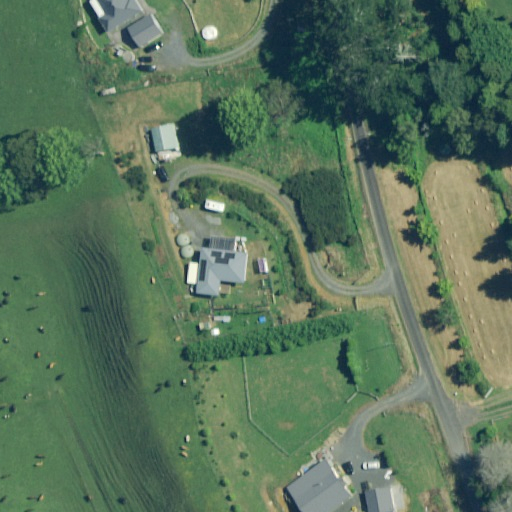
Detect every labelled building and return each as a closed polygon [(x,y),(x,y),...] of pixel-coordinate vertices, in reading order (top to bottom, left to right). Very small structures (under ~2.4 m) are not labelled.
[(111,33),(139,16),(141,20),(157,11),(150,0),(100,0),(109,13),(102,18),(111,33)] [(166,33),(155,15),(133,29),(144,47),(166,33)] [(219,39),(203,42),(205,52),(221,49),(219,39)] [(182,147),(177,124),(154,129),(159,152),(182,147)] [(198,253),(190,232),(179,236),(186,257),(198,253)] [(252,253),(205,248),(200,292),(224,295),(226,280),(249,282),(252,253)] [(384,362),(378,346),(363,351),(368,367),(384,362)] [(330,511),(353,495),(327,459),(289,487),(306,511),(330,511)] [(391,511),(396,511),(392,488),(368,492),(371,511),(391,511)]
